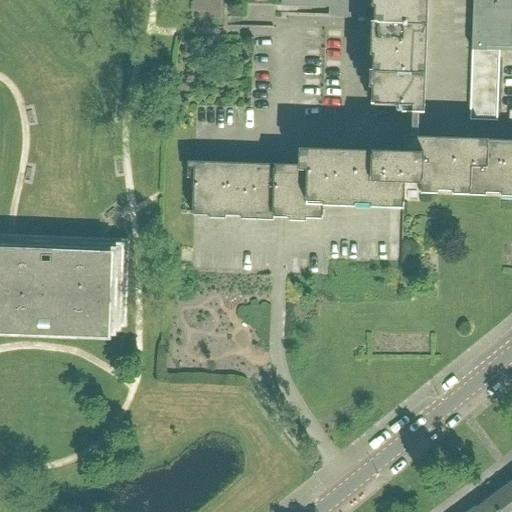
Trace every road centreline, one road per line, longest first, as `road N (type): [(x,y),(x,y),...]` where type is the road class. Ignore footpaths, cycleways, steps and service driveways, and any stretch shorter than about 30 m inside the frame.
road 1 (residential): [(511,136),(200,131)]
road 2 (unclassified): [(345,488),(279,375),(277,251)]
road 3 (unclassified): [(345,488),(511,350)]
